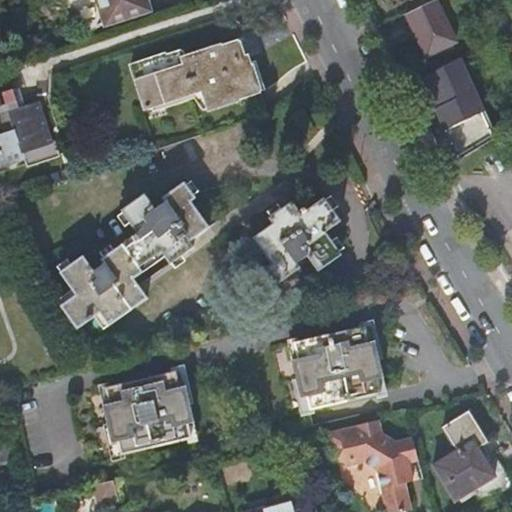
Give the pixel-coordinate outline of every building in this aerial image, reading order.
[(147,0),(102,0),(108,21),(149,8),(147,0)] [(436,0),(434,0),(405,14),(426,57),(456,42),(436,0)] [(235,40),(220,45),(181,57),(179,50),(129,67),(143,109),(200,90),(207,110),(259,93),(247,55),(243,56),(241,57),(235,40)] [(458,160),(489,142),(464,87),(472,83),(461,58),(422,79),(427,91),(431,89),(440,108),(435,110),(458,160)] [(489,142),(497,137),(472,83),(464,87),(489,142)] [(0,133),(12,131),(19,151),(50,141),(34,93),(0,102),(0,163),(6,162),(0,148),(0,133)] [(77,296),(61,306),(77,332),(101,315),(109,327),(149,300),(132,275),(163,253),(171,267),(195,251),(191,244),(211,230),(193,204),(198,201),(186,183),(164,198),(168,203),(157,210),(147,194),(124,211),(139,234),(104,259),(107,264),(96,271),(85,256),(61,274),(77,296)] [(308,257),(319,272),(343,255),(327,233),(342,222),(323,199),(307,212),(304,207),(299,211),(292,203),(269,219),(274,225),(254,240),(272,266),(269,268),(279,283),(301,268),(298,264),(308,257)] [(364,328),(234,358),(245,405),(250,427),(253,439),(256,438),(315,424),(312,411),(380,395),(378,381),(385,379),(382,373),(373,343),(367,344),(364,328)] [(175,376),(175,373),(107,389),(108,393),(112,407),(103,409),(110,436),(112,446),(118,445),(122,457),(191,441),(188,427),(194,426),(192,417),(186,388),(179,390),(175,376)] [(468,411),(443,427),(457,451),(434,465),(455,503),(470,493),(479,499),(509,491),(511,480),(468,411)] [(377,421),(326,433),(330,451),(342,448),(347,467),(364,463),(377,472),(386,511),(399,511),(411,509),(405,483),(413,481),(405,453),(415,451),(412,439),(395,443),(380,434),(377,421)] [(413,481),(423,478),(415,451),(405,453),(413,481)] [(114,482),(94,486),(99,505),(119,501),(114,482)] [(310,511),(307,499),(258,511),(310,511)]
